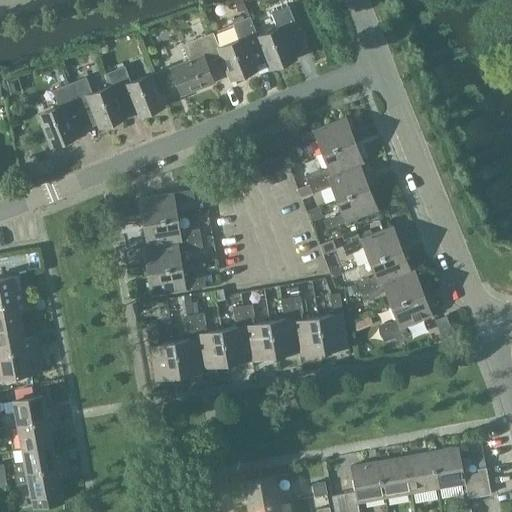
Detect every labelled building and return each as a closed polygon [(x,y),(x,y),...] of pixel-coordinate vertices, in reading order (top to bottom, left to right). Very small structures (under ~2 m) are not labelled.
[(242,0),(234,0),(233,1),(238,12),(244,9),(245,9),(242,0)] [(266,61),(265,61),(269,69),(296,58),(294,54),(305,49),(288,5),(270,12),(277,28),(257,36),(256,36),(266,61)] [(256,36),(257,36),(249,16),(232,23),(238,39),(219,47),(218,47),(221,55),(220,55),(230,80),(257,69),(256,65),(265,61),(266,61),(256,36)] [(218,47),(219,47),(213,32),(183,43),(189,60),(170,67),(173,75),(181,95),(213,82),(205,62),(220,55),(221,55),(218,47)] [(113,85),(125,115),(135,112),(137,116),(164,106),(155,81),(152,73),(130,82),(124,65),(107,72),(112,85),(113,85)] [(170,67),(152,73),(155,81),(173,75),(170,67)] [(113,85),(112,85),(91,93),(85,77),(69,83),(86,127),(97,123),(98,127),(125,117),(125,115),(113,85)] [(76,132),(86,127),(69,83),(52,89),(59,106),(38,114),(50,146),(77,136),(76,132)] [(321,152),(354,139),(345,116),(311,129),(311,130),(297,136),(294,137),(294,138),(297,146),(309,141),(309,139),(315,137),(321,152)] [(294,137),(297,136),(293,124),(276,131),(281,143),(294,138),(294,137)] [(308,184),(363,162),(354,139),(321,152),(327,166),(320,169),(320,168),(304,174),(308,184)] [(257,165),(258,167),(261,176),(284,167),(280,156),(257,165)] [(335,200),(368,186),(360,164),(363,162),(308,184),(312,193),(323,188),(322,187),(329,184),(335,200)] [(368,186),(335,200),(341,214),(334,216),(334,215),(322,220),(326,230),(344,222),(344,223),(378,210),(368,186)] [(142,223),(176,217),(173,200),(179,199),(180,201),(193,199),(191,189),(172,193),(172,192),(137,198),(142,223)] [(199,237),(198,227),(185,229),(185,231),(178,232),(176,217),(142,223),(146,245),(146,247),(199,237)] [(372,259),(401,248),(392,224),(359,238),(359,239),(341,246),(345,255),(361,249),(360,247),(366,245),(372,259)] [(331,236),(314,242),(320,260),(338,254),(331,236)] [(146,272),(179,266),(176,249),(184,248),(184,250),(201,247),(199,237),(146,247),(146,245),(141,246),(146,272)] [(359,291),(414,269),(414,268),(410,270),(401,248),(372,259),(378,275),(372,278),(371,276),(355,282),(359,291)] [(179,266),(146,272),(150,296),(185,290),(204,286),(202,276),(189,278),(190,279),(182,281),(179,266)] [(390,305),(423,292),(414,269),(359,291),(363,301),(379,295),(378,293),(384,290),(390,305)] [(0,304),(28,299),(26,289),(15,291),(12,276),(0,278),(0,304)] [(423,292),(390,305),(396,320),(389,323),(389,321),(377,326),(383,341),(394,337),(395,339),(407,334),(404,326),(432,315),(423,292)] [(317,317),(323,351),(348,347),(342,312),(341,312),(338,294),(328,295),(330,308),(331,307),(333,315),(317,317)] [(323,351),(317,317),(301,320),(300,313),(302,312),(299,296),(289,298),(298,351),(299,355),(323,351)] [(275,355),(298,351),(289,298),(279,300),(282,312),(283,312),(284,319),(269,322),(275,355)] [(0,328),(21,324),(19,310),(29,308),(28,299),(0,304),(0,328)] [(371,308),(375,319),(390,313),(386,302),(371,308)] [(275,355),(269,322),(252,325),(251,317),(253,317),(251,304),(241,306),(251,360),(275,355)] [(227,364),(251,360),(241,306),(231,308),(233,320),(234,320),(235,328),(221,330),(227,364)] [(227,364),(221,330),(204,333),(202,326),(204,325),(202,313),(193,315),(203,368),(227,364)] [(203,368),(193,315),(183,316),(186,333),(189,332),(190,339),(173,342),(179,376),(204,372),(203,368)] [(0,353),(36,346),(34,336),(24,338),(21,324),(0,328),(0,353)] [(179,376),(173,342),(158,345),(156,338),(158,337),(156,325),(146,327),(149,345),(148,346),(155,380),(179,376)] [(36,346),(0,353),(0,377),(30,372),(27,358),(38,356),(36,346)] [(5,427),(17,425),(58,417),(56,407),(45,409),(42,395),(12,400),(15,413),(3,415),(5,427)] [(21,449),(52,443),(49,429),(60,427),(58,417),(17,425),(21,449)] [(14,475),(26,473),(67,466),(65,455),(55,457),(52,443),(21,449),(24,461),(12,463),(14,475)] [(430,451),(437,487),(463,482),(466,497),(478,495),(473,467),(462,469),(457,446),(430,451)] [(409,492),(437,487),(430,451),(403,456),(409,492)] [(383,497),(409,492),(403,456),(376,461),(383,497)] [(324,461),(329,484),(346,480),(340,457),(324,461)] [(357,511),(356,502),(383,497),(376,461),(349,466),(353,489),(343,491),(346,511),(357,511)] [(484,465),(473,467),(478,495),(490,493),(484,465)] [(67,466),(26,473),(14,475),(16,485),(28,483),(33,508),(63,502),(58,477),(68,475),(67,466)] [(278,502),(278,503),(282,502),(280,490),(276,491),(273,475),(242,481),(247,508),(278,502)] [(311,484),(313,496),(326,494),(324,482),(311,484)] [(332,493),(330,493),(333,511),(346,511),(343,491),(332,493)] [(279,511),(278,503),(278,502),(247,508),(248,511),(279,511)]
